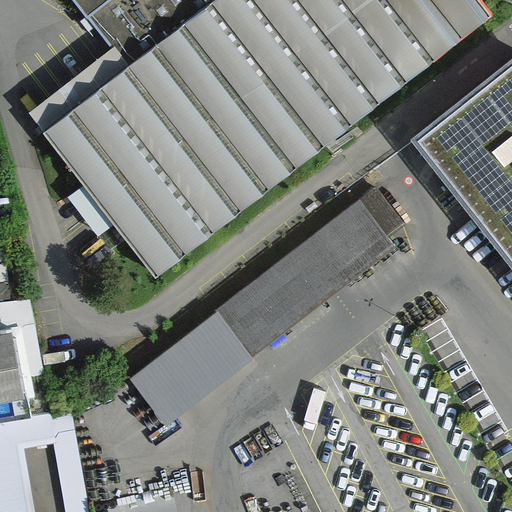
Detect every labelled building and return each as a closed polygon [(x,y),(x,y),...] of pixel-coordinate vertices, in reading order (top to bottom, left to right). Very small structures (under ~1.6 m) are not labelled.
[(210,0),(125,66),(39,133),(151,277),(490,16),(477,0),(210,0)] [(73,0),(125,66),(210,0),(73,0)] [(511,61),(413,138),(511,264),(511,61)] [(131,379),(166,423),(391,247),(384,238),(402,224),(375,189),(131,379)] [(19,333),(0,336),(0,405),(30,400),(19,333)] [(0,429),(0,511),(24,511),(14,451),(53,445),(49,421),(0,429)]
